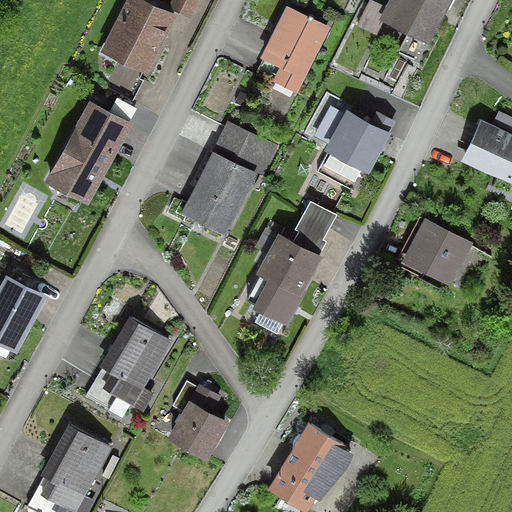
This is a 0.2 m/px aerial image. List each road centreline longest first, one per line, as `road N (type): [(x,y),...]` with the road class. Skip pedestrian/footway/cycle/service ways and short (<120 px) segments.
road 1 (residential): [(484,0),(406,170),(270,413)]
road 2 (residential): [(231,0),(118,226)]
road 3 (residential): [(118,226),(0,442)]
road 4 (residential): [(118,226),(270,413)]
